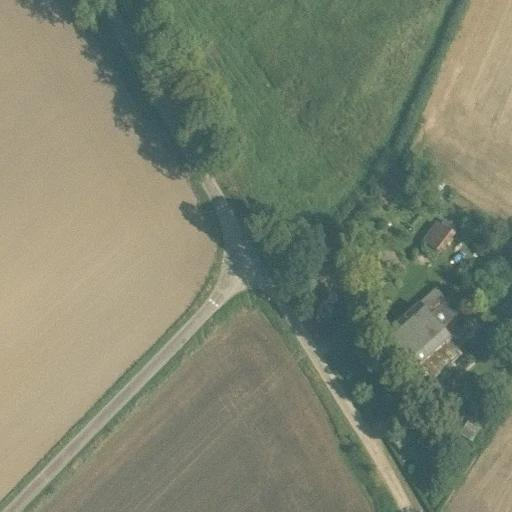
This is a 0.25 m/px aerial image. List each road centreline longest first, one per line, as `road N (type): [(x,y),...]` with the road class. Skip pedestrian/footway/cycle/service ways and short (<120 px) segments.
road 1 (unclassified): [(8,511),(212,304),(246,255)]
road 2 (unclassified): [(404,511),(369,441),(246,255)]
road 3 (unclassified): [(246,255),(109,0)]
